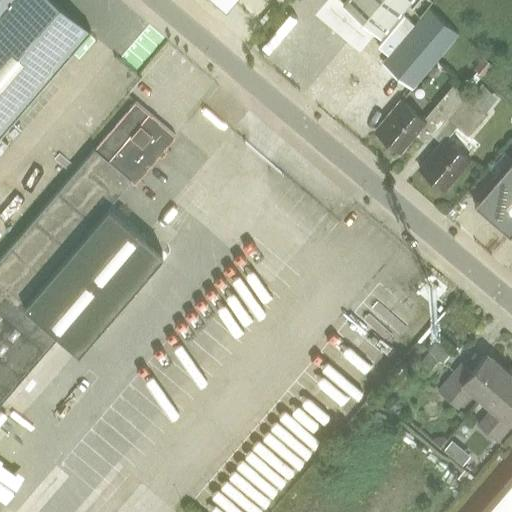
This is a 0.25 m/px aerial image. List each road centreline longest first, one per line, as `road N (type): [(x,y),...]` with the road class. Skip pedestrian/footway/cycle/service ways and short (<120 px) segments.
road 1 (unclassified): [(511,303),(154,0)]
road 2 (unknown): [(139,511),(261,371),(263,295),(213,208)]
road 3 (unknown): [(165,292),(64,383),(45,421),(38,458),(47,489),(67,511)]
